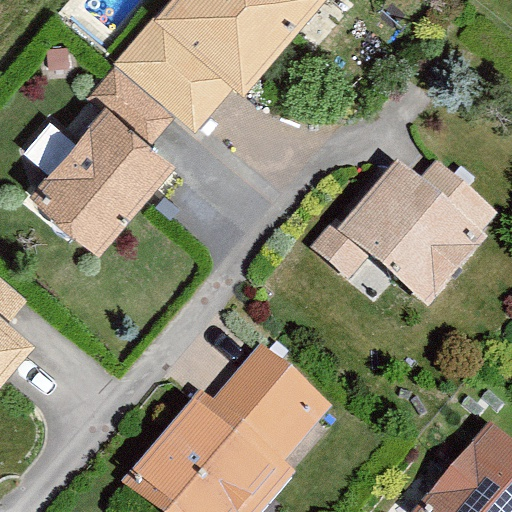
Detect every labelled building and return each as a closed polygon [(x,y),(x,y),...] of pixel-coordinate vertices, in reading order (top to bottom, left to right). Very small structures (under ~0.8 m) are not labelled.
[(158,0),(147,13),(231,84),(302,0),(158,0)] [(145,21),(113,61),(194,125),(226,85),(145,21)] [(171,109),(113,61),(89,91),(147,139),(171,109)] [(161,153),(96,99),(23,186),(88,241),(161,153)] [(389,166),(336,229),(418,299),(491,212),(431,162),(412,185),(389,166)] [(0,376),(36,334),(11,313),(26,295),(0,273),(0,376)] [(196,395),(123,476),(162,511),(251,511),(287,473),(273,461),(322,407),(255,346),(204,402),(196,395)] [(511,511),(511,456),(479,428),(407,511),(511,511)]
